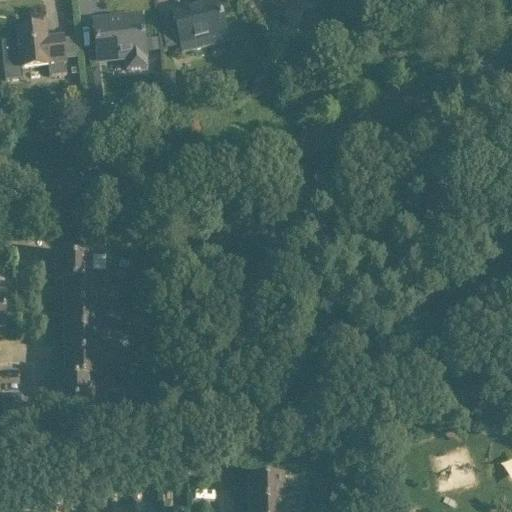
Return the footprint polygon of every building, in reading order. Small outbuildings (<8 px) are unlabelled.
[(268,0),(283,13),(294,0),(268,0)] [(227,44),(221,22),(216,3),(186,11),(186,8),(171,12),(176,31),(182,56),(227,44)] [(144,54),(143,42),(140,17),(92,23),(95,43),(97,60),(97,62),(144,57),(144,54)] [(20,72),(48,68),(49,79),(66,77),(64,65),(65,65),(62,39),(46,40),(44,28),(15,31),(17,51),(20,72)] [(143,42),(144,54),(153,53),(159,52),(158,40),(151,41),(143,42)] [(199,90),(195,73),(181,77),(185,93),(199,90)] [(81,91),(70,92),(72,107),(83,106),(81,91)] [(103,104),(102,95),(87,97),(88,106),(103,104)] [(55,284),(111,283),(111,273),(91,274),(91,259),(47,260),(48,270),(55,270),(55,284)] [(111,283),(55,284),(55,294),(62,293),(63,307),(55,307),(55,308),(100,307),(118,307),(118,297),(100,297),(100,284),(111,284),(111,283)] [(100,307),(55,308),(56,318),(63,318),(63,332),(118,331),(118,321),(100,321),(100,307)] [(151,307),(139,307),(139,319),(151,318),(151,307)] [(118,331),(63,332),(63,346),(56,346),(56,356),(119,355),(100,355),(100,340),(118,340),(118,331)] [(119,355),(56,356),(56,357),(63,357),(64,370),(56,370),(56,380),(113,380),(113,377),(100,377),(100,365),(119,364),(119,355)] [(113,380),(56,380),(57,394),(50,395),(50,405),(92,404),(92,388),(113,388),(113,380)] [(302,503),(281,503),(281,489),(302,489),(302,479),(247,479),(247,494),(240,494),(240,504),(302,503)] [(301,511),(302,503),(240,504),(247,504),(247,511),(301,511)]
